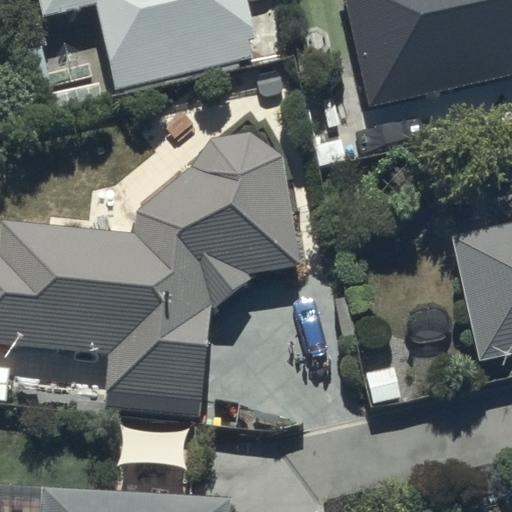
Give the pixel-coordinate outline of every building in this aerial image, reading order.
[(30,0),(35,20),(84,8),(105,98),(252,63),(236,0),(30,0)] [(511,0),(338,0),(363,113),(511,80),(511,0)] [(0,361),(4,362),(5,352),(102,362),(96,413),(199,424),(210,316),(247,282),(290,278),(279,161),(249,142),(204,147),(128,222),(129,240),(0,231),(0,361)] [(511,217),(511,228),(448,241),(473,373),(511,365),(511,185),(506,187),(511,217)] [(228,511),(228,507),(35,496),(34,511),(228,511)]
